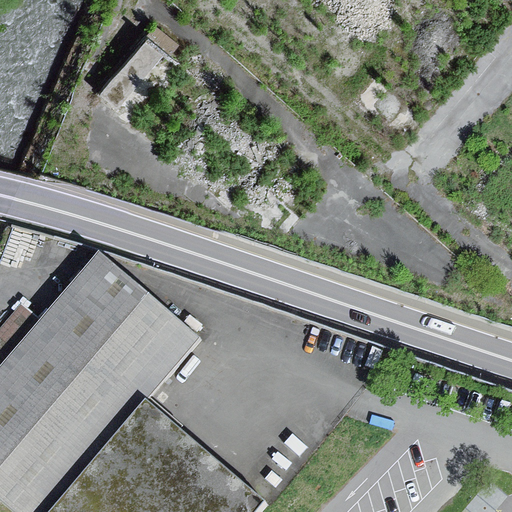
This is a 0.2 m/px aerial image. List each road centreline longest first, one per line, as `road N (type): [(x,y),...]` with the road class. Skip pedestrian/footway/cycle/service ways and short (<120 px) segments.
road 1 (trunk): [(511,359),(0,194)]
road 2 (residential): [(121,0),(75,121)]
